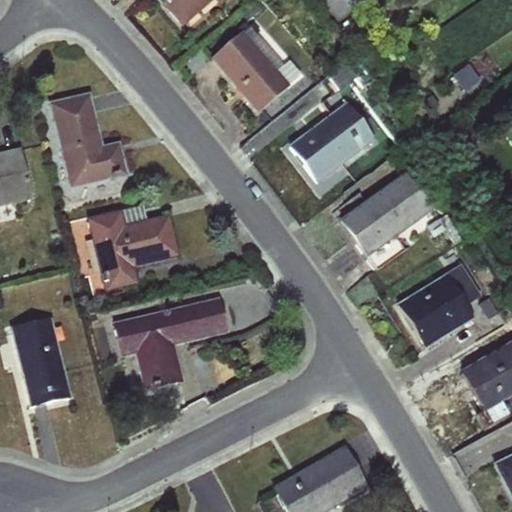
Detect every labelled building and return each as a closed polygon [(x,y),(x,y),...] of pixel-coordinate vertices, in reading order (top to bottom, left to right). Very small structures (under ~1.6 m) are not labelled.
[(153,0),(179,29),(212,2),(219,8),(227,0),(153,0)] [(248,26),(206,61),(255,117),(290,87),(299,74),(288,59),(281,64),(248,26)] [(66,194),(126,178),(117,144),(101,148),(86,95),(44,106),(66,194)] [(373,141),(344,103),(285,149),(314,187),(373,141)] [(0,208),(31,201),(18,150),(0,154),(0,208)] [(403,173),(334,224),(362,263),(430,214),(453,247),(470,234),(457,215),(447,220),(439,208),(431,212),(403,173)] [(105,302),(126,297),(125,290),(135,288),(132,271),(177,259),(167,217),(143,222),(140,210),(83,222),(105,302)] [(479,297),(460,266),(393,308),(421,352),(472,320),(465,308),(479,297)] [(225,335),(218,300),(109,326),(117,361),(131,359),(140,395),(180,385),(173,349),(225,335)] [(6,331),(25,411),(68,401),(49,321),(6,331)] [(511,399),(511,340),(457,374),(479,414),(476,416),(484,430),(506,417),(501,406),(511,399)] [(342,448),(268,491),(280,511),(329,511),(366,491),(342,448)] [(511,454),(489,467),(509,507),(511,505),(511,454)]
